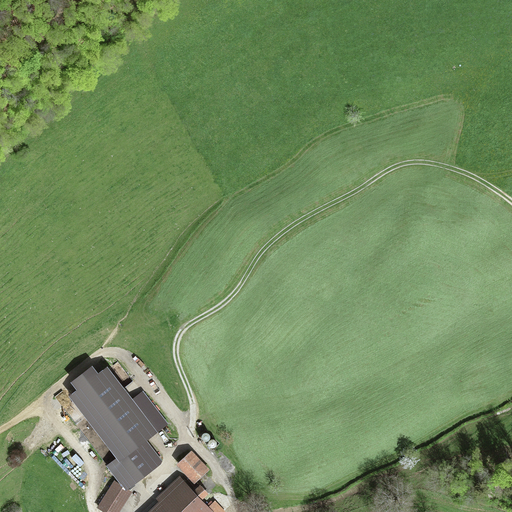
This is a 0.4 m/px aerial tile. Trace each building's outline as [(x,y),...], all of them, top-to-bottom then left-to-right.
[(81,390),(73,396),(120,457),(108,466),(125,488),(161,460),(144,438),(153,431),(107,370),(98,376),(92,369),(75,383),(81,390)] [(204,440),(206,441),(208,440),(209,440),(210,438),(210,436),(210,435),(209,433),(208,432),(206,432),(204,432),(203,433),(202,435),(201,436),(202,438),(203,439),(204,440)] [(210,447),(212,447),(214,447),(215,446),(216,445),(217,443),(216,441),(215,439),(214,439),(212,438),(210,439),(209,440),(208,441),(208,443),(208,444),(209,446),(210,447)] [(178,463),(195,482),(206,472),(189,453),(178,463)] [(222,511),(223,511),(215,503),(208,510),(199,500),(206,494),(199,486),(193,492),(184,483),(152,511),(222,511)] [(109,489),(98,508),(104,511),(117,511),(125,500),(109,489)]
